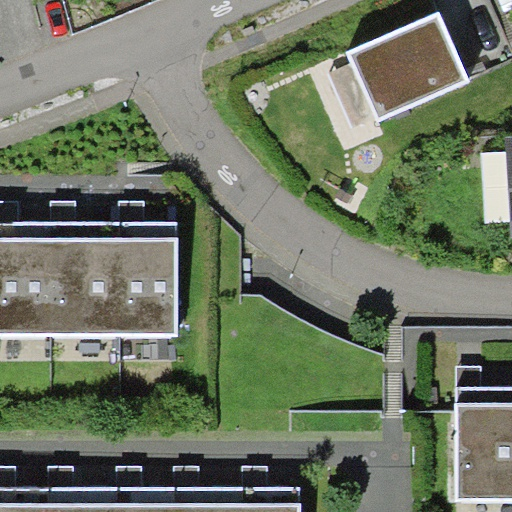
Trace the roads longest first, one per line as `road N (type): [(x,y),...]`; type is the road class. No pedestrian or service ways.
road 1 (residential): [(511,296),(454,298),(391,284),(291,224),(193,115),(158,40)]
road 2 (residential): [(0,97),(158,40)]
